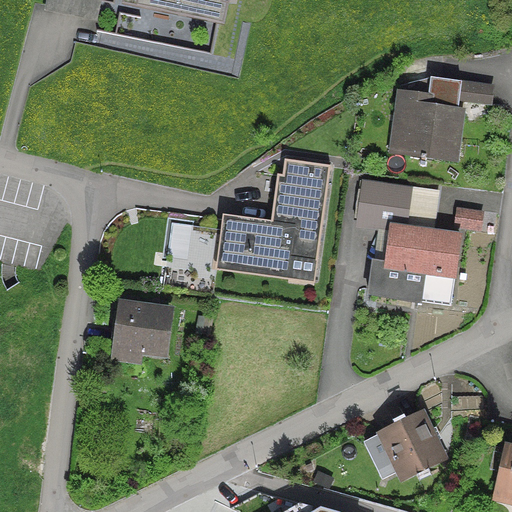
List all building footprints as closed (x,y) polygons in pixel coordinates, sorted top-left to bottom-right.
[(225,0),(122,0),(121,7),(220,27),(225,0)] [(439,83),(436,99),(487,106),(489,90),(439,83)] [(453,163),(460,113),(435,109),(436,99),(398,94),(395,113),(406,114),(401,156),(420,158),(420,161),(423,162),(424,159),(453,163)] [(295,181),(277,179),(270,226),(291,229),(287,260),(314,264),(327,170),(297,165),(295,181)] [(448,307),(458,239),(400,230),(406,192),(365,186),(359,226),(390,231),(384,268),(373,266),(369,295),(448,307)] [(168,315),(119,308),(114,348),(163,355),(168,315)] [(442,461),(419,415),(379,435),(401,481),(442,461)] [(511,451),(506,451),(497,491),(511,494),(511,504),(511,451)] [(313,483),(325,489),(329,480),(317,475),(313,483)]
